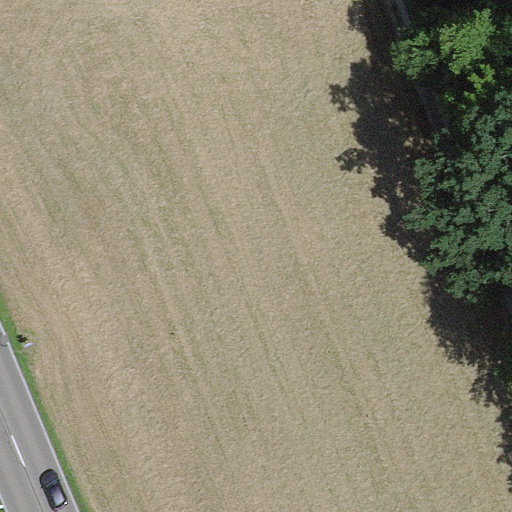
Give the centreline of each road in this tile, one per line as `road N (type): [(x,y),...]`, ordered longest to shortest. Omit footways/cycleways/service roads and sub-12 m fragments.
road 1 (track): [(511,260),(406,0)]
road 2 (secondary): [(0,361),(59,511)]
